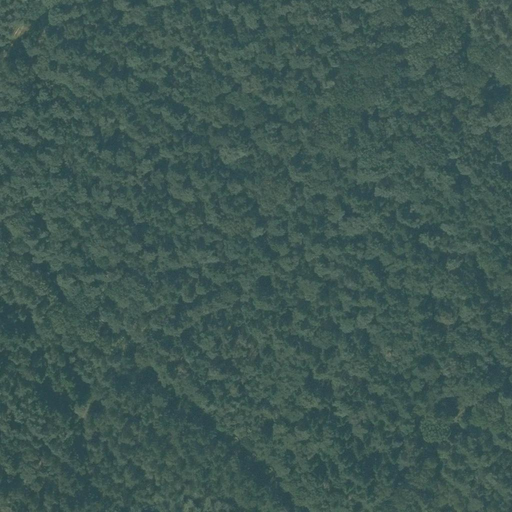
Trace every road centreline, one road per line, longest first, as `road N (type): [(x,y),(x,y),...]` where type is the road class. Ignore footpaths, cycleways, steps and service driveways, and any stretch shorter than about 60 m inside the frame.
road 1 (track): [(403,0),(131,346)]
road 2 (track): [(131,346),(320,511)]
road 3 (track): [(349,511),(511,354)]
road 4 (track): [(0,233),(131,346)]
road 5 (track): [(511,82),(416,0)]
